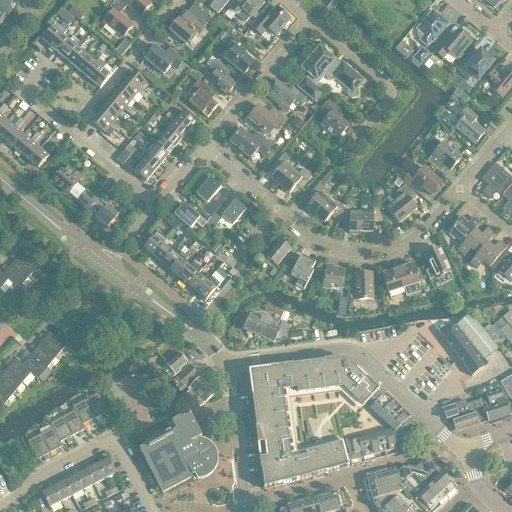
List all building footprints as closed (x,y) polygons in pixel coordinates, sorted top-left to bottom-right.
[(116,0),(114,2),(124,10),(128,6),(141,17),(151,5),(145,0),(122,0),(122,1),(121,0),(116,0)] [(217,0),(214,3),(222,10),(230,0),(217,0)] [(235,0),(229,9),(237,16),(246,23),(265,0),(235,0)] [(485,0),(486,1),(494,8),(500,0),(485,0)] [(10,1),(0,1),(0,16),(4,20),(11,12),(10,1)] [(124,10),(114,2),(110,7),(114,10),(104,23),(123,39),(133,26),(120,15),(124,10)] [(190,44),(197,36),(198,37),(204,29),(203,29),(211,20),(196,7),(189,15),(185,12),(179,19),(179,20),(170,32),(185,45),(187,42),(190,44)] [(56,15),(58,16),(69,26),(74,19),(62,8),(56,15)] [(290,20),(276,8),(267,19),(262,15),(251,27),(261,36),(267,29),(276,37),(290,20)] [(418,30),(417,31),(418,38),(421,40),(420,41),(427,47),(431,42),(433,43),(448,24),(446,23),(445,21),(444,20),(442,19),(433,11),(417,30),(418,30)] [(66,32),(62,29),(56,24),(42,40),(50,47),(61,35),(63,36),(66,32)] [(445,37),(433,51),(443,60),(448,54),(456,61),(458,58),(459,59),(460,59),(464,55),(463,53),(462,53),(470,43),(457,32),(450,41),(445,37)] [(225,33),(220,40),(229,47),(234,40),(225,33)] [(61,35),(50,47),(59,54),(69,42),(63,36),(61,35)] [(69,42),(59,54),(67,61),(78,49),(79,50),(83,46),(79,43),(73,38),(69,42)] [(243,76),(254,63),(243,55),(247,50),(235,40),(234,40),(229,47),(228,47),(233,51),(225,60),(243,76)] [(402,42),(395,50),(407,60),(414,51),(402,42)] [(176,70),(184,61),(170,49),(165,55),(155,47),(145,60),(163,75),(171,66),(176,70)] [(305,79),(298,87),(315,102),(322,93),(315,87),(320,82),(317,80),(324,72),(327,74),(326,76),(327,79),(328,80),(330,81),(332,81),(334,81),(336,79),(349,90),(348,92),(347,94),(348,96),(349,98),(351,99),(353,99),(356,98),(357,97),(358,95),(358,93),(357,91),(356,90),(363,81),(342,63),(340,67),(333,61),(334,60),(319,48),(302,69),(310,76),(307,80),(305,79)] [(67,61),(75,68),(86,56),(89,52),(89,51),(85,55),(79,50),(78,49),(67,61)] [(420,65),(421,65),(429,55),(422,50),(414,60),(420,65)] [(456,70),(469,81),(473,76),(478,80),(494,62),(480,51),(476,56),(471,52),(456,70)] [(75,68),(83,75),(94,62),(96,64),(99,60),(96,57),(89,52),(86,56),(75,68)] [(229,71),(217,61),(212,57),(206,65),(216,73),(208,82),(225,97),(236,85),(225,76),(229,71)] [(92,82),(106,66),(99,60),(96,64),(94,62),(83,75),(92,82)] [(414,60),(411,63),(418,68),(420,65),(414,60)] [(106,66),(92,82),(100,89),(118,69),(115,66),(112,71),(106,66)] [(511,86),(511,77),(505,72),(500,78),(493,72),(485,81),(492,87),(491,89),(502,98),(511,86)] [(134,73),(127,81),(139,92),(138,94),(142,97),(145,93),(141,90),(146,83),(134,73)] [(127,81),(120,89),(132,100),(138,94),(139,92),(127,81)] [(207,118),(218,106),(211,101),(215,96),(198,82),(188,94),(193,97),(188,103),(207,118)] [(298,106),(305,99),(292,87),(288,92),(278,84),(268,96),(286,112),(294,103),(298,106)] [(120,89),(113,98),(126,108),(124,110),(128,113),(131,110),(127,107),(132,100),(120,89)] [(113,98),(106,106),(119,117),(124,110),(126,108),(113,98)] [(344,114),(329,101),(321,110),(329,117),(321,126),(338,141),(349,127),(339,120),(344,114)] [(106,106),(99,114),(112,125),(110,127),(114,130),(117,126),(113,123),(119,117),(106,106)] [(279,129),(286,121),(273,110),(269,115),(259,108),(249,120),(267,136),(275,126),(279,129)] [(462,120),(455,129),(475,145),(485,133),(473,123),(478,118),(467,108),(458,118),(462,120)] [(175,122),(188,132),(195,124),(179,110),(173,117),(177,120),(175,122)] [(112,125),(99,114),(92,123),(105,134),(110,127),(112,125)] [(168,130),(181,141),(188,132),(175,122),(177,120),(173,117),(170,120),(174,123),(168,130)] [(0,129),(0,136),(5,141),(16,128),(17,129),(21,125),(17,122),(14,126),(7,121),(0,129)] [(5,141),(13,148),(24,135),(17,129),(16,128),(5,141)] [(161,138),(174,149),(181,141),(168,130),(163,136),(161,138)] [(264,156),(271,147),(256,134),(251,140),(241,130),(230,143),(249,158),(256,149),(264,156)] [(154,146),(167,157),(174,149),(161,138),(163,136),(159,133),(156,137),(160,140),(154,146)] [(13,148),(22,154),(32,142),(34,143),(38,139),(34,136),(31,140),(24,135),(13,148)] [(22,154),(30,161),(41,149),(34,143),(32,142),(22,154)] [(443,144),(428,162),(439,171),(443,166),(450,171),(461,159),(443,144)] [(147,155),(160,165),(167,157),(154,146),(149,153),(147,155)] [(41,149),(30,161),(38,169),(49,156),(41,149)] [(124,164),(131,155),(125,150),(118,159),(124,164)] [(141,163),(153,174),(160,165),(147,155),(149,153),(145,150),(142,153),(146,156),(141,163)] [(280,186),(294,170),(285,162),(289,158),(284,154),(275,164),(280,168),(271,179),(273,180),(272,181),(278,186),(279,185),(280,186)] [(153,174),(141,163),(133,172),(146,182),(153,174)] [(502,197),(511,185),(511,178),(495,164),(482,180),(489,186),(482,194),(489,199),(495,192),(502,197)] [(68,195),(82,178),(69,167),(64,172),(62,170),(52,182),(68,195)] [(432,196),(442,184),(423,168),(416,177),(411,173),(404,182),(418,194),(422,188),(432,196)] [(294,170),(280,186),(281,187),(281,188),(287,194),(287,193),(289,194),(298,184),(303,188),(312,177),(303,170),(299,174),(294,170)] [(207,204),(201,211),(210,219),(215,214),(221,207),(212,199),(221,189),(210,179),(196,195),(207,204)] [(322,180),(319,184),(324,188),(327,185),(322,180)] [(315,216),(329,200),(332,196),(324,188),(319,184),(310,194),(315,198),(306,208),(308,210),(307,211),(313,216),(314,215),(315,216)] [(93,206),(96,208),(101,212),(96,219),(107,228),(115,219),(104,210),(106,208),(87,192),(86,192),(78,185),(69,195),(88,211),(93,206)] [(394,201),(408,217),(409,216),(410,217),(416,212),(415,211),(417,210),(408,199),(415,194),(405,185),(396,193),(399,196),(394,201)] [(511,185),(502,197),(508,203),(502,210),(509,216),(511,212),(511,185)] [(340,219),(345,206),(329,200),(315,216),(316,217),(316,218),(322,223),(322,222),(324,224),(333,213),(340,219)] [(241,222),(240,218),(246,210),(236,201),(229,209),(227,211),(222,217),(223,218),(224,218),(224,219),(225,219),(226,220),(233,226),(237,222),(241,222)] [(378,207),(383,220),(390,214),(398,225),(400,223),(401,224),(407,219),(407,218),(408,217),(394,201),(389,205),(385,201),(378,207)] [(221,207),(215,214),(222,219),(219,223),(220,224),(221,225),(222,225),(223,225),(224,224),(224,223),(225,223),(225,222),(226,221),(226,220),(225,219),(224,219),(224,218),(223,218),(222,217),(227,211),(229,209),(223,204),(221,207)] [(210,233),(213,230),(206,224),(210,219),(201,211),(196,206),(191,212),(184,205),(175,216),(190,230),(196,223),(208,233),(210,233)] [(361,233),(362,211),(350,211),(350,206),(345,206),(340,219),(349,219),(349,233),(352,233),(352,234),(360,234),(360,233),(361,233)] [(362,211),(361,233),(363,233),(363,234),(371,234),(371,233),(373,233),(374,220),(383,220),(378,207),(373,206),(373,211),(362,211)] [(222,219),(215,214),(210,219),(206,224),(213,230),(219,223),(222,219)] [(475,230),(475,231),(480,225),(472,219),(468,225),(461,219),(448,234),(456,240),(457,239),(463,244),(464,244),(475,230)] [(464,244),(463,244),(457,251),(465,257),(471,250),(477,255),(477,256),(487,243),(488,244),(493,237),(486,231),(482,236),(475,231),(475,230),(464,244)] [(158,233),(154,238),(142,251),(151,258),(167,240),(158,233)] [(167,240),(151,258),(160,266),(172,253),(166,248),(170,243),(167,240)] [(276,267),(290,251),(280,242),(266,258),(276,267)] [(477,256),(477,255),(470,264),(477,270),(483,263),(490,269),(507,248),(500,242),(494,249),(488,244),(487,243),(477,256)] [(160,266),(169,273),(185,255),(188,251),(185,248),(177,257),(172,253),(160,266)] [(426,257),(432,269),(426,272),(430,281),(436,278),(437,279),(450,272),(439,251),(426,257)] [(12,265),(28,279),(37,267),(22,254),(18,259),(13,255),(11,258),(15,262),(12,265)] [(185,255),(169,273),(178,281),(189,267),(184,263),(188,258),(185,255)] [(511,255),(508,260),(503,256),(492,269),(493,278),(494,278),(499,273),(510,282),(511,280),(511,255)] [(214,256),(209,261),(213,264),(217,259),(214,256)] [(311,272),(315,264),(301,256),(290,277),(298,281),(295,286),(304,291),(313,273),(311,272)] [(189,267),(178,281),(187,288),(198,275),(202,270),(193,262),(189,267)] [(28,279),(12,265),(8,269),(4,266),(2,269),(6,272),(4,275),(8,280),(19,289),(28,279)] [(398,270),(404,289),(419,284),(413,265),(398,270)] [(343,289),(345,272),(327,270),(326,275),(324,275),(323,288),(338,290),(338,288),(343,289)] [(404,289),(398,270),(383,274),(389,294),(404,289)] [(0,289),(8,280),(4,275),(0,271),(0,289)] [(211,277),(196,295),(205,303),(220,285),(214,281),(218,276),(215,273),(211,277)] [(196,295),(211,277),(208,274),(204,279),(198,275),(187,288),(196,295)] [(357,300),(372,299),(371,276),(356,276),(357,300)] [(340,298),(338,313),(345,314),(347,299),(340,298)] [(273,314),(275,308),(267,305),(265,310),(273,314)] [(275,308),(273,314),(280,317),(283,311),(275,308)] [(77,322),(93,336),(103,324),(87,310),(83,315),(79,312),(76,315),(80,318),(77,322)] [(511,312),(510,311),(502,318),(511,329),(511,312)] [(498,349),(470,314),(456,325),(484,360),(498,349)] [(254,334),(260,321),(256,319),(256,317),(251,315),(244,329),(254,334)] [(511,346),(511,329),(502,318),(495,324),(511,346)] [(260,321),(254,334),(264,339),(270,326),(260,321)] [(68,333),(84,346),(93,336),(77,322),(74,326),(70,322),(67,325),(71,329),(68,333)] [(270,326),(264,339),(274,343),(280,330),(279,330),(281,327),(277,325),(275,328),(270,326)] [(456,325),(453,327),(451,325),(439,334),(472,377),(488,365),(484,360),(456,325)] [(494,343),(500,339),(492,329),(490,326),(485,330),(494,343)] [(301,331),(290,332),(291,340),(302,338),(301,331)] [(39,345),(55,359),(65,347),(60,343),(60,342),(49,333),(45,338),(41,335),(38,338),(42,341),(39,345)] [(84,346),(68,333),(65,336),(61,333),(58,336),(62,340),(60,342),(60,343),(65,347),(76,356),(84,346)] [(30,356),(46,369),(55,359),(39,345),(36,348),(32,345),(29,348),(33,352),(30,356)] [(179,369),(186,363),(178,354),(166,364),(170,369),(166,372),(172,379),(181,371),(179,369)] [(46,369),(30,356),(26,359),(23,356),(20,359),(24,362),(22,365),(31,373),(38,379),(46,369)] [(5,371),(21,385),(31,373),(22,365),(16,360),(11,365),(7,361),(4,364),(8,368),(5,371)] [(345,361),(249,373),(264,490),(349,468),(335,419),(356,416),(364,408),(363,408),(378,392),(370,385),(345,361)] [(181,392),(198,377),(189,367),(172,382),(181,392)] [(0,385),(12,396),(21,385),(5,371),(2,375),(0,373),(0,385)] [(511,376),(501,384),(511,402),(511,376)] [(174,393),(177,389),(163,378),(160,382),(174,393)] [(203,404),(205,402),(205,403),(214,395),(206,386),(208,382),(205,379),(201,380),(200,379),(191,387),(191,388),(188,390),(190,392),(203,404)] [(483,408),(483,409),(486,419),(487,419),(488,424),(511,416),(511,415),(511,402),(501,384),(500,384),(477,391),(480,400),(483,408)] [(12,396),(0,385),(0,402),(4,405),(12,396)] [(195,412),(203,405),(203,404),(190,392),(182,400),(195,412)] [(379,393),(364,409),(360,419),(349,422),(339,424),(340,425),(341,431),(345,449),(348,448),(350,460),(350,461),(351,463),(359,461),(392,453),(392,452),(414,427),(404,417),(405,415),(384,396),(383,397),(379,393)] [(86,400),(95,419),(101,416),(104,421),(107,419),(105,414),(108,412),(99,394),(86,400)] [(76,411),(85,430),(86,430),(83,425),(89,422),(92,427),(95,425),(93,420),(95,419),(86,400),(73,407),(76,411)] [(483,409),(483,408),(480,400),(467,404),(466,401),(443,408),(446,420),(452,418),(455,428),(455,429),(457,429),(486,419),(483,409)] [(63,418),(73,436),(79,434),(81,438),(85,436),(82,432),(85,430),(76,411),(63,418)] [(162,494),(167,491),(192,478),(193,480),(207,472),(200,458),(196,459),(188,444),(200,437),(202,440),(203,439),(189,414),(172,423),(177,431),(172,433),(167,424),(142,437),(147,447),(140,450),(162,494)] [(53,429),(63,447),(61,443),(67,439),(69,444),(72,442),(70,438),(73,436),(63,418),(51,424),(54,429),(53,429)] [(41,435),(50,454),(56,451),(58,455),(62,453),(59,449),(63,447),(53,429),(41,435)] [(50,454),(41,435),(28,442),(37,460),(44,457),(46,461),(49,460),(47,455),(50,454)] [(98,466),(105,480),(117,474),(109,460),(98,466)] [(413,499),(428,485),(425,481),(435,472),(433,464),(427,463),(424,465),(421,464),(419,467),(416,467),(418,475),(415,479),(412,478),(409,479),(401,486),(413,499)] [(105,480),(98,466),(87,471),(94,486),(105,480)] [(397,472),(401,486),(409,479),(412,478),(415,479),(418,475),(416,467),(411,468),(409,467),(402,469),(400,471),(397,472)] [(434,511),(458,491),(442,474),(429,486),(428,485),(413,499),(401,486),(397,472),(397,470),(364,479),(371,502),(373,502),(374,504),(374,505),(374,506),(374,507),(374,508),(374,509),(375,510),(376,510),(377,511),(378,511),(379,510),(380,511),(434,511)] [(94,486),(87,471),(75,477),(83,492),(94,486)] [(83,492),(75,477),(64,483),(72,498),(83,492)] [(72,498),(64,483),(53,488),(61,503),(72,498)] [(61,503),(53,488),(42,494),(50,509),(61,503)] [(286,510),(285,511),(284,511),(283,510),(282,511),(281,511),(280,511),(341,511),(337,494),(288,507),(289,510),(286,510)]
